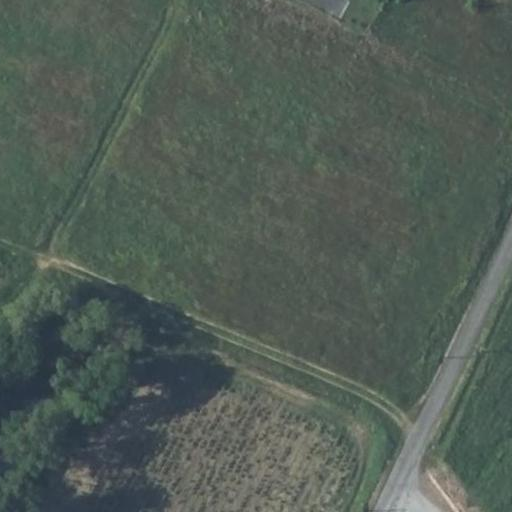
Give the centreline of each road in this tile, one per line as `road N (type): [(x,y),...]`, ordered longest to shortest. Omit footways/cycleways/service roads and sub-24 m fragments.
road 1 (track): [(157,0),(171,7),(46,262)]
road 2 (unclassified): [(382,511),(511,247)]
